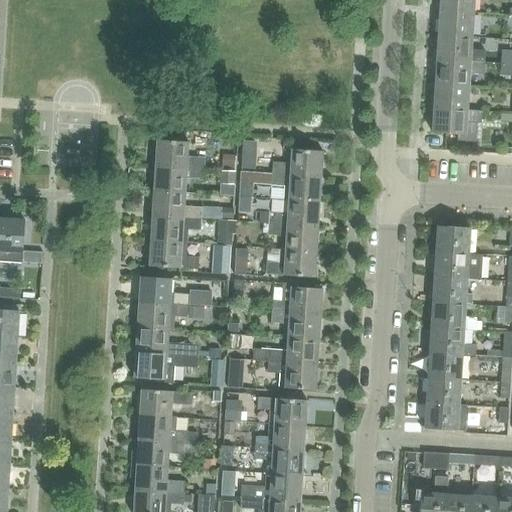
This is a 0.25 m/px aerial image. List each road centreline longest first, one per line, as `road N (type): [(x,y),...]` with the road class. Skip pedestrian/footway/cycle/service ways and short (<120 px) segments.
road 1 (residential): [(364,511),(391,198)]
road 2 (residential): [(391,198),(378,156),(390,0)]
road 3 (residential): [(511,205),(391,198)]
